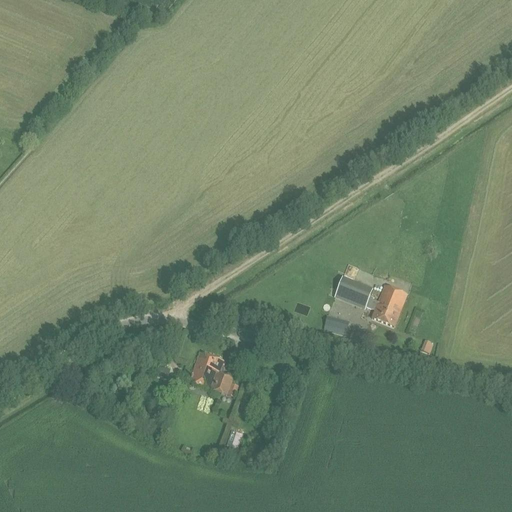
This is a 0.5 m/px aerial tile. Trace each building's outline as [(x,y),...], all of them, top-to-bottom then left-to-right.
[(372,320),(394,329),(407,296),(385,287),(378,304),(369,300),(371,296),(341,284),(335,299),(365,311),(366,308),(375,312),(372,320)] [(324,330),(346,335),(349,323),(327,318),(324,330)] [(432,344),(425,342),(422,351),(429,354),(432,344)] [(190,384),(235,399),(239,387),(233,384),(234,380),(220,375),(224,362),(200,354),(190,384)] [(231,433),(227,448),(231,450),(236,435),(231,433)]
